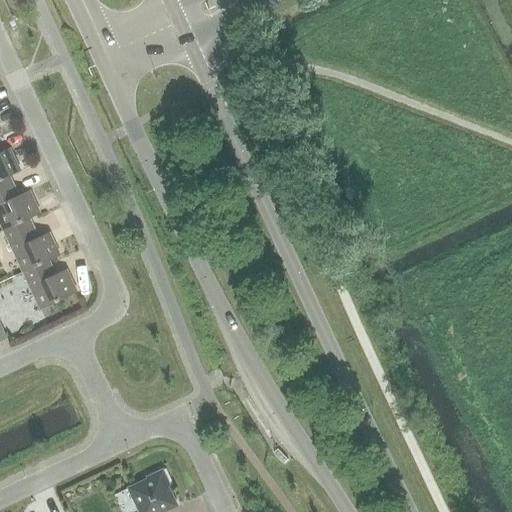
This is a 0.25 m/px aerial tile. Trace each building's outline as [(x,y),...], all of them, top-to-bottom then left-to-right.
[(0,181),(8,178),(20,172),(10,149),(0,153),(0,181)] [(0,224),(3,231),(27,220),(40,214),(29,191),(17,197),(8,178),(0,181),(0,224)] [(3,231),(23,273),(47,262),(60,256),(49,233),(37,239),(27,220),(3,231)] [(54,276),(47,262),(23,273),(40,310),(77,293),(66,270),(54,276)] [(165,511),(177,507),(168,487),(170,486),(163,470),(146,478),(147,480),(128,489),(138,511),(165,511)]
